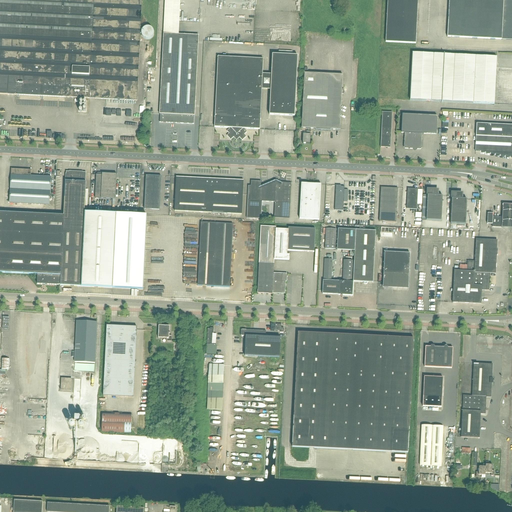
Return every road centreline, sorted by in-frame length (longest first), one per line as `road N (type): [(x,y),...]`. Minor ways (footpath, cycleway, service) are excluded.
road 1 (unclassified): [(511,322),(0,296)]
road 2 (tertiary): [(492,179),(0,150)]
